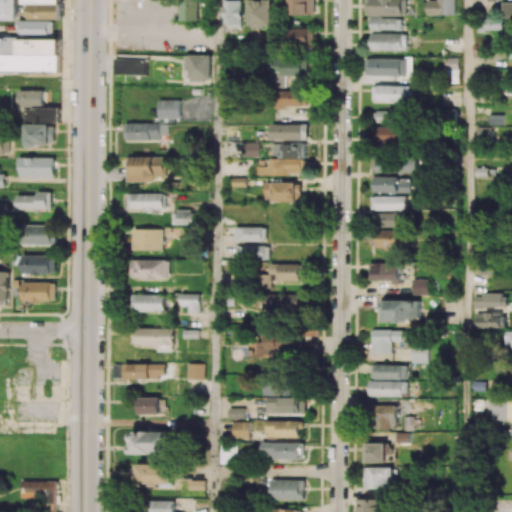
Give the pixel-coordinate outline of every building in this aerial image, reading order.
[(17,0),(0,0),(0,19),(17,20),(17,0)] [(26,0),(26,19),(61,19),(61,0),(26,0)] [(198,0),(180,0),(180,20),(198,21),(198,0)] [(242,28),(242,0),(225,0),(224,28),(242,28)] [(272,26),(272,0),(249,0),(250,25),(272,26)] [(314,15),(314,0),(289,0),(290,15),(314,15)] [(406,15),(406,0),(365,0),(366,16),(406,15)] [(456,15),(456,0),(438,0),(439,0),(436,0),(428,0),(428,15),(456,15)] [(371,30),(402,30),(402,18),(371,18),(371,30)] [(504,31),(503,18),(478,19),(478,32),(504,31)] [(53,21),(18,21),(18,26),(22,26),(22,35),(53,36),(53,21)] [(311,45),(312,28),(291,28),(290,45),(311,45)] [(404,34),(372,34),(371,50),(403,51),(404,34)] [(0,70),(60,71),(60,39),(0,38),(0,70)] [(114,74),(148,75),(149,55),(115,54),(114,74)] [(186,54),(186,69),(190,70),(190,81),(212,82),(213,55),(186,54)] [(271,87),(308,86),(307,58),(270,59),(271,87)] [(371,76),(407,76),(407,59),(371,58),(371,76)] [(459,71),(460,58),(446,58),(446,83),(459,83),(459,81),(450,80),(451,70),(459,71)] [(411,85),(373,86),(374,103),(412,102),(411,85)] [(43,91),(19,91),(20,105),(44,105),(43,91)] [(276,91),(275,107),(304,108),(304,91),(276,91)] [(131,141),(169,140),(168,120),(180,120),(180,99),(159,100),(159,122),(130,122),(131,141)] [(58,122),(59,108),(29,107),(29,121),(58,122)] [(378,122),(399,122),(398,111),(378,111),(378,122)] [(55,125),(27,124),(26,145),(55,146),(55,125)] [(308,140),(308,124),(274,124),(274,140),(308,140)] [(403,145),(404,127),(380,126),(379,144),(403,145)] [(261,157),(261,143),(243,143),(243,157),(261,157)] [(307,158),(307,143),(274,143),(274,157),(307,158)] [(128,182),(156,182),(156,177),(165,176),(165,156),(127,157),(128,182)] [(55,178),(55,158),(21,157),(20,177),(55,178)] [(304,175),(304,159),(270,159),(270,166),(257,166),(257,175),(304,175)] [(378,172),(419,173),(419,160),(379,159),(378,172)] [(373,177),(373,192),(412,192),(413,177),(373,177)] [(247,186),(247,178),(234,178),(234,186),(247,186)] [(302,201),(302,182),(266,184),(267,203),(302,201)] [(17,210),(52,210),(52,194),(18,193),(17,210)] [(164,193),(129,193),(129,209),(145,208),(145,210),(164,210),(164,193)] [(409,196),(373,196),(373,211),(409,210),(409,196)] [(197,209),(177,208),(176,222),(197,222),(197,209)] [(401,223),(400,213),(378,213),(378,223),(401,223)] [(57,244),(57,225),(23,224),(22,244),(57,244)] [(236,241),(267,242),(267,227),(236,227),(236,241)] [(163,251),(163,229),(134,229),(134,250),(163,251)] [(406,247),(405,230),(372,231),(373,248),(406,247)] [(236,245),(235,258),(270,259),(270,246),(236,245)] [(23,275),(56,275),(56,255),(23,255),(23,275)] [(169,259),(132,260),(132,279),(169,279),(169,259)] [(394,280),(394,284),(402,284),(402,262),(371,263),(371,281),(394,280)] [(255,288),(272,288),(273,281),(306,281),(307,264),(271,263),(271,274),(255,274),(255,288)] [(0,305),(8,305),(9,272),(0,271),(0,305)] [(414,295),(429,295),(430,279),(414,279),(414,295)] [(56,302),(57,282),(23,282),(23,301),(56,302)] [(201,294),(181,293),(181,305),(189,305),(189,313),(201,313),(201,294)] [(165,295),(138,294),(138,312),(165,312),(165,295)] [(301,295),(259,294),(259,312),(301,313),(301,295)] [(475,307),(508,308),(508,294),(475,294),(475,307)] [(381,321),(419,322),(420,301),(382,300),(381,321)] [(476,328),(507,329),(507,313),(476,313),(476,328)] [(173,328),(137,328),(137,344),(157,345),(157,352),(173,352),(173,328)] [(393,354),(393,341),(410,342),(410,330),(373,330),(373,354),(393,354)] [(252,356),(280,357),(280,351),(297,352),(298,334),(265,332),(264,342),(252,341),(252,356)] [(430,343),(412,344),(412,363),(430,363),(430,343)] [(165,364),(113,363),(113,378),(165,379),(165,364)] [(206,363),(189,363),(189,379),(205,380),(206,363)] [(376,379),(408,380),(408,365),(376,364),(376,379)] [(265,376),(266,394),(286,393),(286,375),(265,376)] [(370,396),(407,397),(407,381),(370,381),(370,396)] [(139,397),(140,415),(161,415),(160,397),(139,397)] [(268,413),(300,414),(300,398),(268,397),(268,413)] [(506,422),(507,400),(487,400),(486,422),(506,422)] [(398,427),(398,404),(370,405),(371,427),(398,427)] [(247,418),(246,408),(230,408),(230,419),(247,418)] [(268,438),(301,437),(301,420),(268,421),(268,438)] [(251,439),(251,421),(234,421),(234,438),(251,439)] [(132,454),(171,453),(170,431),(132,432),(132,454)] [(305,443),(263,442),(262,459),(305,460),(305,443)] [(238,443),(221,443),(221,463),(237,464),(238,443)] [(388,463),(389,443),(365,443),(364,462),(388,463)] [(140,464),(140,484),(172,485),(172,464),(140,464)] [(393,467),(365,467),(364,488),(393,489),(393,467)] [(271,500),(305,500),(305,480),(271,479),(271,500)] [(22,498),(34,498),(34,510),(47,510),(46,511),(57,511),(57,480),(22,481),(22,498)] [(206,480),(190,480),(190,491),(206,491),(206,480)] [(384,511),(385,499),(360,499),(359,511),(384,511)] [(149,511),(204,511),(205,511),(194,511),(193,511),(175,511),(176,500),(150,500),(149,511)]
